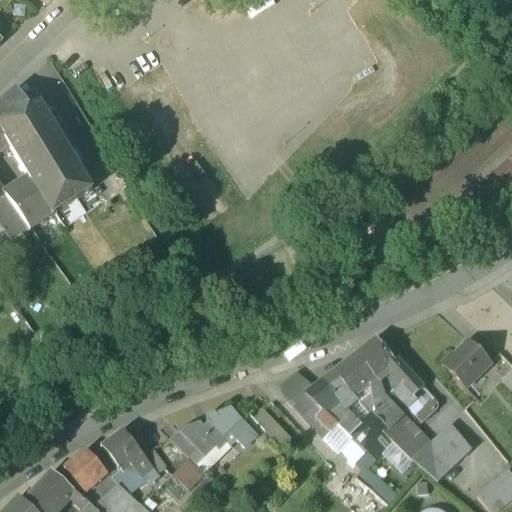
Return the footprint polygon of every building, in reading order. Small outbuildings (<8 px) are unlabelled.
[(235,54),(200,106),(270,154),(305,102),(235,54)] [(17,92),(0,106),(0,129),(7,140),(5,142),(29,182),(30,181),(55,216),(91,193),(40,107),(39,106),(29,112),(22,99),(17,92)] [(33,93),(22,99),(29,112),(39,106),(40,107),(41,106),(33,93)] [(29,182),(5,198),(5,199),(0,202),(0,227),(12,244),(55,216),(30,181),(29,182)] [(447,235),(423,258),(432,267),(456,245),(447,235)] [(375,343),(356,358),(374,381),(377,379),(386,373),(393,366),(375,343)] [(490,367),(468,345),(453,359),(451,357),(440,368),(462,392),(490,367)] [(356,358),(319,386),(340,410),(351,401),(367,387),(374,381),(356,358)] [(423,391),(397,363),(393,366),(386,373),(400,388),(393,395),(404,408),(423,391)] [(511,372),(502,383),(511,392),(511,372)] [(383,400),(377,379),(374,381),(367,387),(372,411),(383,400)] [(296,380),(281,392),(286,403),(301,421),(316,409),(304,397),(309,393),(296,380)] [(340,410),(319,386),(309,393),(304,397),(316,409),(322,415),(316,423),(321,427),(330,436),(338,429),(345,415),(340,410)] [(438,406),(423,391),(404,408),(421,427),(437,412),(437,407),(438,406)] [(383,400),(372,411),(374,417),(371,420),(376,424),(392,409),(383,400)] [(316,409),(301,421),(314,434),(321,427),(316,423),(322,415),(316,409)] [(392,409),(376,424),(384,432),(380,437),(392,447),(411,464),(429,446),(392,409)] [(206,423),(184,431),(177,436),(196,454),(204,461),(215,451),(218,454),(226,446),(227,445),(222,439),(227,435),(229,437),(242,424),(230,411),(218,415),(212,418),(210,417),(208,418),(206,419),(206,421),(206,423)] [(291,443),(263,414),(253,423),(281,452),(291,443)] [(359,428),(345,415),(338,429),(349,440),(359,428)] [(371,420),(359,428),(349,440),(351,442),(365,455),(376,464),(392,447),(380,437),(384,432),(376,424),(371,420)] [(242,424),(229,437),(227,435),(222,439),(227,445),(226,446),(230,450),(236,444),(244,452),(257,440),(242,424)] [(450,427),(430,447),(429,446),(411,464),(437,486),(471,453),(450,427)] [(123,434),(100,451),(120,475),(132,467),(142,478),(152,471),(123,434)] [(196,454),(177,436),(169,444),(188,463),(196,454)] [(365,455),(351,442),(340,453),(354,467),(365,455)] [(107,479),(86,454),(64,473),(85,497),(107,479)] [(188,463),(172,479),(188,494),(203,478),(188,463)] [(142,478),(122,493),(132,503),(158,479),(152,471),(142,478)] [(511,478),(507,472),(477,498),(488,511),(500,511),(511,502),(511,478)] [(51,475),(23,505),(30,511),(64,511),(70,506),(76,511),(84,511),(87,508),(51,475)] [(397,499),(379,484),(369,495),(388,509),(397,499)] [(118,489),(92,511),(121,511),(132,503),(122,493),(118,489)] [(385,511),(388,509),(369,495),(354,511),(385,511)] [(30,511),(23,505),(19,501),(9,511),(30,511)]
